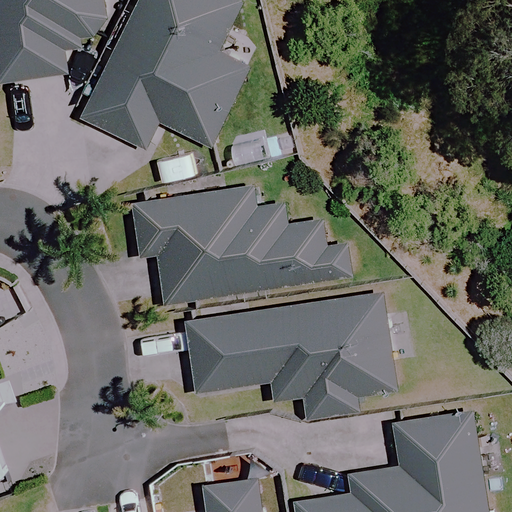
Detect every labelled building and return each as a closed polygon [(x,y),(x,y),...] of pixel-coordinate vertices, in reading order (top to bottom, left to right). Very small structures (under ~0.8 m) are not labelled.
[(69,55),(110,10),(109,0),(0,0),(0,86),(72,78),(69,55)] [(241,0),(137,0),(78,117),(144,150),(158,121),(208,147),(251,64),(218,47),(241,0)] [(263,203),(260,181),(143,197),(127,200),(136,261),(152,259),(158,306),(355,279),(349,238),(324,241),(320,213),(283,218),(281,200),(263,203)] [(299,416),(365,406),(364,397),(393,393),(378,290),(179,319),(192,401),(259,391),(261,401),(296,396),(299,416)] [(0,474),(6,472),(0,456),(0,405),(19,398),(9,372),(0,375),(0,474)] [(482,511),(465,410),(389,423),(397,466),(351,474),(354,493),(293,503),(294,511),(482,511)] [(261,511),(256,474),(198,482),(202,511),(261,511)]
